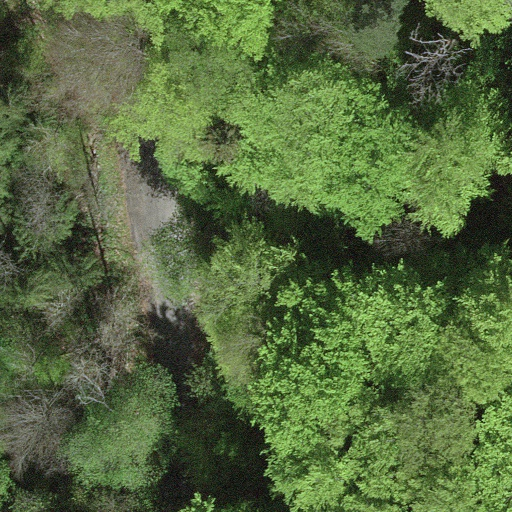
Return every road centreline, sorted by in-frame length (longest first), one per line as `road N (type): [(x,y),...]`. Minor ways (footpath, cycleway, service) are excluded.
road 1 (track): [(95,0),(120,36),(149,128),(181,274),(174,511)]
road 2 (track): [(181,274),(238,226),(264,162),(295,0)]
